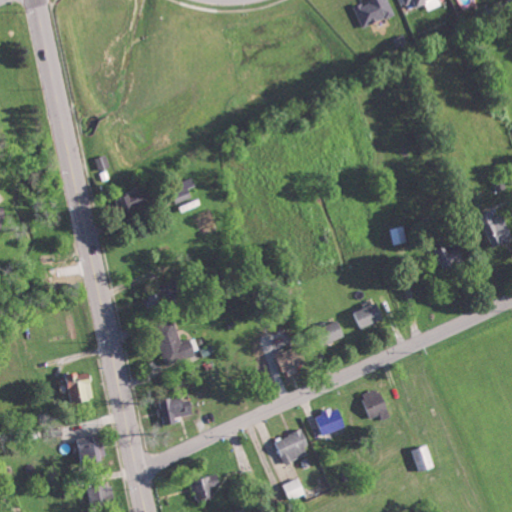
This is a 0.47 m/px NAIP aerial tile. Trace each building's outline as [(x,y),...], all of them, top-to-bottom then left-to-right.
[(369,0),(356,6),(364,27),(395,13),(389,0),(369,0)] [(430,10),(445,3),(443,0),(404,0),(406,4),(415,0),(416,0),(419,6),(427,3),(430,10)] [(98,171),(111,168),(108,154),(95,157),(98,171)] [(118,198),(126,214),(156,200),(148,183),(118,198)] [(181,202),(192,195),(187,187),(189,186),(187,183),(174,191),(181,202)] [(494,247),(511,240),(511,232),(505,213),(484,221),(494,247)] [(393,245),(409,241),(404,225),(389,229),(393,245)] [(439,247),(444,267),(465,262),(460,242),(439,247)] [(170,287),(150,295),(155,306),(174,298),(170,287)] [(387,317),(380,301),(353,313),(360,329),(387,317)] [(346,336),(341,319),(323,325),(328,341),(346,336)] [(197,357),(192,338),(181,341),(176,322),(157,327),(167,365),(197,357)] [(309,361),(302,344),(285,351),(291,368),(309,361)] [(371,417),(382,414),(383,419),(390,416),(382,387),(364,392),(371,417)] [(191,399),(182,401),(181,395),(159,399),(164,424),(177,422),(176,416),(194,414),(191,399)] [(318,413),(323,434),(347,427),(342,407),(318,413)] [(303,429),(275,440),(283,463),(311,453),(303,429)] [(418,472),(436,467),(431,445),(413,449),(418,472)] [(216,495),(214,487),(221,485),(219,474),(193,479),(197,499),(216,495)] [(291,499),(307,493),(301,477),(285,483),(291,499)] [(117,499),(112,483),(90,489),(94,505),(117,499)]
